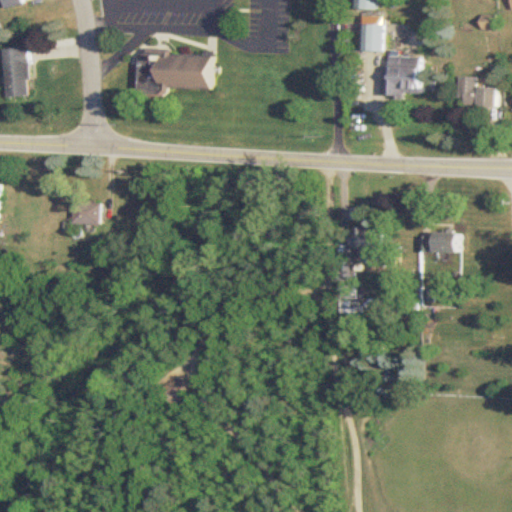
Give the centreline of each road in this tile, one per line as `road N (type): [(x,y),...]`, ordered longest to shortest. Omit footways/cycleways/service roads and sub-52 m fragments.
road 1 (residential): [(511,172),(0,143)]
road 2 (track): [(364,511),(337,342),(328,162)]
road 3 (residential): [(85,0),(99,148)]
